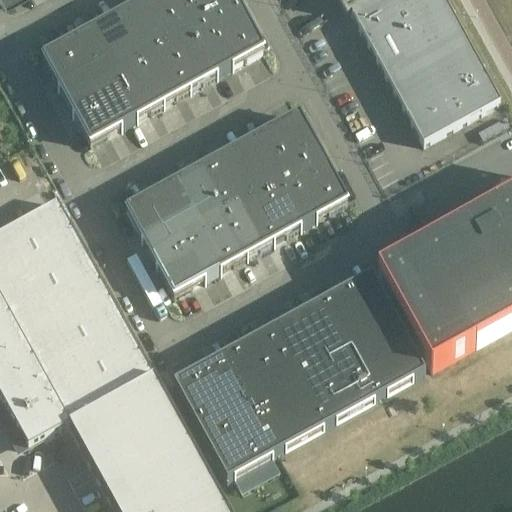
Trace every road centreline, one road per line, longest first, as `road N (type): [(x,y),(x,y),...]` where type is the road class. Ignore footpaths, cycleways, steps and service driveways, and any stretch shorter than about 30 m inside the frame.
road 1 (unclassified): [(88,199),(171,352),(385,235),(303,80)]
road 2 (unclassified): [(88,199),(303,80)]
road 3 (unclassified): [(5,47),(88,199)]
